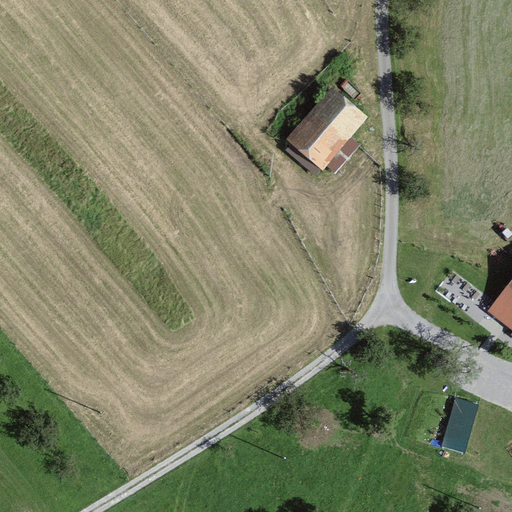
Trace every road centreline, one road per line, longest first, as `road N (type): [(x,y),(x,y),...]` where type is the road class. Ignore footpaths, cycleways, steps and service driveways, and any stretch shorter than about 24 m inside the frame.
road 1 (track): [(385,297),(365,325),(302,376),(90,511)]
road 2 (track): [(385,297),(391,201),(383,0)]
road 3 (track): [(511,368),(421,328),(385,297)]
